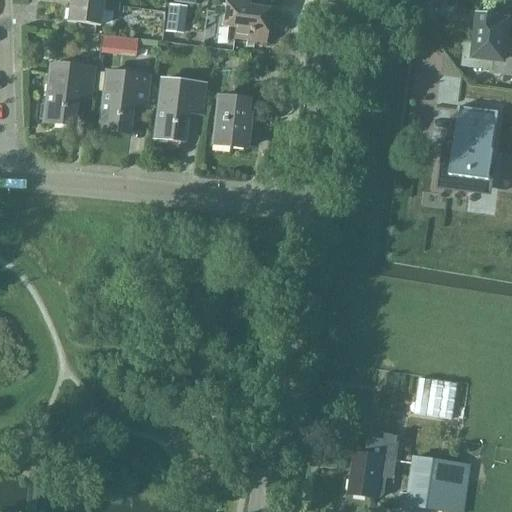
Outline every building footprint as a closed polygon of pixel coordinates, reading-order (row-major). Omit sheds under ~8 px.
[(264,43),(268,11),(247,8),(248,0),(224,0),(221,28),(234,30),(233,39),(264,43)] [(118,3),(102,1),(101,5),(68,1),(65,22),(98,27),(101,11),(117,13),(118,3)] [(474,46),(464,45),(461,67),(491,70),(490,74),(511,76),(511,48),(504,47),(507,21),(497,20),(497,17),(478,15),(474,46)] [(102,38),(100,55),(118,57),(118,55),(120,40),(102,38)] [(225,57),(219,51),(211,59),(217,66),(225,57)] [(47,70),(43,105),(41,122),(73,125),(73,124),(71,124),(74,98),(88,99),(92,69),(65,66),(65,72),(47,70)] [(144,108),(148,78),(103,73),(96,130),(127,134),(130,106),(144,108)] [(199,116),(203,86),(158,81),(151,139),(181,142),(184,114),(199,116)] [(252,116),(254,104),(246,103),(246,101),(216,97),(210,145),(244,149),(248,116),(252,116)] [(440,154),(436,190),(470,194),(472,179),(488,181),(490,167),(497,113),(495,113),(495,116),(459,112),(459,108),(457,108),(456,114),(457,115),(454,146),(447,145),(446,155),(440,154)] [(437,377),(435,404),(460,406),(462,379),(437,377)] [(367,438),(364,456),(352,454),(346,496),(374,500),(374,498),(380,499),(383,496),(384,488),(382,485),(382,482),(388,477),(392,477),(394,460),(395,460),(399,437),(384,435),(383,441),(367,438)] [(412,457),(411,461),(405,509),(429,511),(463,511),(470,465),(412,457)]
